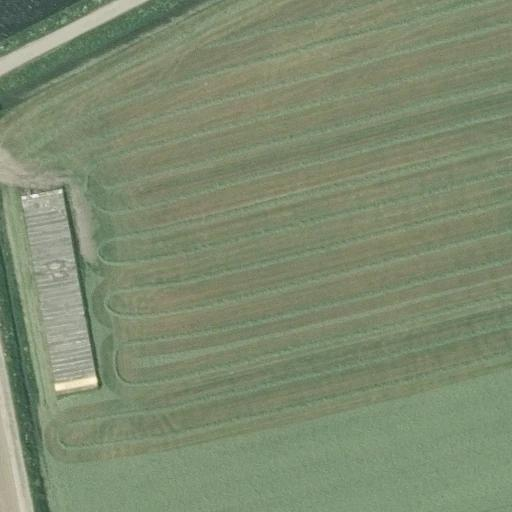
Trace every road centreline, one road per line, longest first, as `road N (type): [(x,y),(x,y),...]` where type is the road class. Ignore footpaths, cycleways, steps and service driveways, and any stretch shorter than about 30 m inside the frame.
road 1 (unclassified): [(135,0),(0,69)]
road 2 (track): [(0,371),(26,511)]
